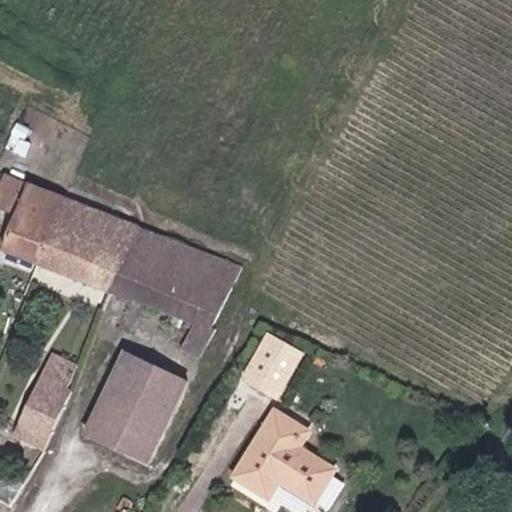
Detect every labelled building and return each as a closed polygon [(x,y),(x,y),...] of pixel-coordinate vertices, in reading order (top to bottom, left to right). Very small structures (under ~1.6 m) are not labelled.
[(0,194),(11,198),(23,170),(0,161),(0,194)] [(23,170),(11,198),(0,230),(0,244),(29,255),(56,183),(23,170)] [(29,255),(103,282),(131,214),(56,183),(29,255)] [(131,214),(103,282),(149,299),(164,270),(218,293),(235,254),(131,214)] [(211,309),(218,293),(164,270),(149,299),(185,312),(176,332),(200,342),(216,312),(211,309)] [(273,385),(297,342),(264,323),(240,367),(273,385)] [(86,430),(125,348),(118,345),(81,427),(86,430)] [(8,432),(38,444),(63,381),(57,378),(66,357),(42,347),(8,432)] [(180,374),(125,348),(86,430),(125,448),(143,455),(180,374)] [(273,473),(305,493),(327,457),(289,433),(297,421),(271,405),(233,467),(264,487),(273,473)]
